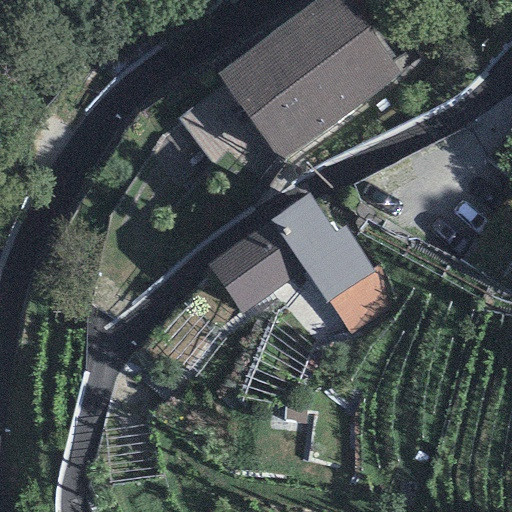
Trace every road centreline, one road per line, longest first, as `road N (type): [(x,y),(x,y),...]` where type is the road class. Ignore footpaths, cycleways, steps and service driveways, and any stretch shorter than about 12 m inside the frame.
road 1 (residential): [(80,511),(77,455),(97,379),(126,319),(301,192),(471,105),(511,68)]
road 2 (residential): [(0,348),(21,235),(77,159),(160,74),(276,0)]
